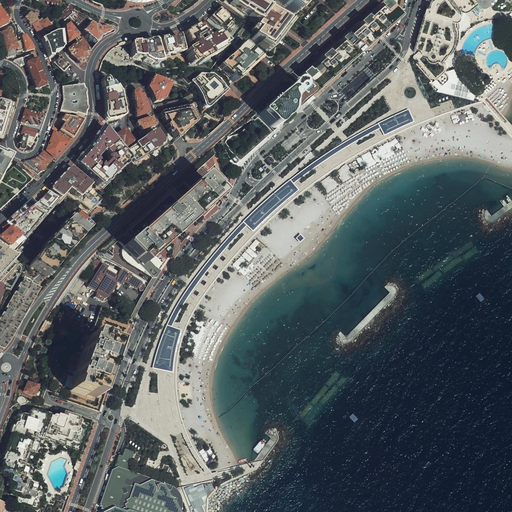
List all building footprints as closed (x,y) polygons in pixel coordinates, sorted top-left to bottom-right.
[(290,24),(260,0),(225,0),(225,1),(256,26),(248,37),(267,52),(290,24)] [(277,0),(298,20),(317,0),(277,0)] [(295,75),(313,95),(398,20),(400,18),(399,17),(384,0),(377,7),(379,10),(367,20),(364,17),(356,25),(358,28),(346,38),(344,35),(336,42),(339,45),(327,55),(324,53),(316,60),(319,63),(306,73),(302,68),(295,75)] [(431,0),(431,4),(429,3),(427,10),(426,10),(415,48),(417,50),(416,54),(419,54),(420,55),(418,57),(420,60),(416,63),(431,80),(429,82),(437,90),(451,77),(446,70),(448,68),(447,65),(445,61),(450,51),(451,52),(454,48),(457,44),(458,40),(459,36),(460,33),(459,31),(459,27),(457,27),(457,18),(461,19),(463,17),(464,14),(464,10),(466,11),(468,11),(469,11),(471,9),(483,0),(431,0)] [(238,27),(221,9),(211,18),(228,36),(238,27)] [(0,10),(0,31),(3,30),(5,33),(0,35),(0,38),(8,60),(36,52),(26,35),(16,23),(10,26),(0,10)] [(38,21),(33,26),(41,41),(46,38),(44,33),(48,31),(49,33),(54,30),(48,19),(39,23),(38,21)] [(196,62),(198,66),(224,49),(222,45),(227,42),(218,28),(211,33),(203,20),(185,31),(193,44),(185,49),(189,57),(187,58),(191,65),(196,62)] [(91,23),(83,33),(97,47),(102,41),(114,35),(113,31),(110,30),(103,30),(99,27),(96,28),(91,23)] [(70,25),(65,28),(68,47),(79,41),(70,25)] [(59,34),(42,44),(51,61),(61,54),(59,34)] [(160,40),(164,59),(184,55),(180,37),(160,40)] [(149,66),(158,65),(156,40),(128,44),(131,58),(141,58),(149,66)] [(82,43),(67,52),(71,59),(81,68),(85,71),(90,57),(89,53),(82,43)] [(220,67),(234,83),(261,59),(247,43),(220,67)] [(80,75),(61,58),(55,65),(74,81),(80,75)] [(49,87),(38,60),(26,66),(36,93),(49,87)] [(476,92),(456,68),(453,69),(446,70),(451,77),(437,90),(475,99),(476,92)] [(11,75),(2,73),(0,78),(0,86),(7,88),(11,75)] [(154,104),(162,103),(169,86),(152,78),(147,87),(154,104)] [(199,102),(203,116),(228,91),(219,80),(203,78),(189,86),(195,93),(199,102)] [(110,79),(100,80),(104,108),(103,117),(108,123),(124,119),(122,106),(118,90),(110,79)] [(272,130),(275,129),(286,119),(294,109),(305,100),(306,98),(307,95),(305,92),(297,84),(294,83),(289,83),(279,94),(257,115),(268,129),(272,130)] [(81,84),(61,86),(61,100),(58,111),(74,115),(76,112),(83,115),(85,106),(83,89),(81,84)] [(134,109),(134,118),(148,114),(145,102),(142,97),(137,91),(133,92),(131,95),(132,101),(134,109)] [(0,101),(0,144),(11,105),(0,101)] [(160,117),(175,142),(196,123),(188,108),(160,117)] [(45,115),(22,109),(19,124),(38,131),(45,115)] [(381,129),(384,137),(414,123),(409,110),(378,124),(381,129)] [(81,118),(61,115),(59,120),(64,122),(59,130),(70,138),(81,118)] [(149,116),(133,120),(140,133),(154,127),(153,121),(149,116)] [(259,143),(271,132),(258,117),(246,128),(259,143)] [(127,159),(101,123),(91,141),(72,162),(100,191),(127,159)] [(24,152),(27,153),(31,149),(34,143),(38,131),(19,124),(15,136),(16,143),(19,148),(21,151),(24,152)] [(381,129),(378,124),(359,135),(343,144),(327,154),(314,163),(301,173),(291,180),(294,184),(323,163),(345,149),(366,136),(381,129)] [(124,150),(132,163),(161,143),(154,129),(147,131),(131,142),(133,143),(124,150)] [(69,141),(52,130),(44,150),(54,159),(69,141)] [(120,133),(113,139),(122,148),(129,142),(120,133)] [(24,161),(23,164),(36,175),(40,179),(55,163),(42,153),(38,157),(34,159),(29,161),(24,161)] [(11,162),(5,160),(0,169),(0,210),(29,183),(11,162)] [(45,189),(60,206),(68,198),(78,210),(85,218),(102,200),(68,164),(45,189)] [(201,178),(123,246),(142,267),(150,259),(155,255),(176,237),(213,204),(219,198),(201,178)] [(247,226),(254,232),(266,221),(283,206),(300,192),(294,184),(291,180),(275,192),(261,206),(243,223),(247,226)] [(32,203),(47,218),(60,206),(45,189),(32,203)] [(32,203),(11,222),(28,240),(47,218),(32,203)] [(78,240),(91,227),(85,218),(78,210),(49,242),(30,267),(45,277),(48,279),(67,252),(78,240)] [(0,243),(13,256),(28,240),(11,222),(0,232),(0,243)] [(235,239),(247,226),(243,223),(236,230),(228,239),(216,253),(203,269),(193,282),(181,299),(172,316),(167,325),(172,327),(174,324),(178,314),(185,303),(188,298),(197,285),(210,268),(221,255),(235,239)] [(296,239),(301,243),(305,239),(301,235),(296,239)] [(255,239),(235,265),(248,276),(252,271),(254,273),(260,265),(256,262),(259,259),(256,257),(265,247),(255,239)] [(0,243),(0,283),(1,284),(21,263),(13,256),(0,243)] [(150,259),(158,269),(162,262),(155,255),(150,259)] [(150,259),(142,267),(152,277),(157,278),(161,270),(158,269),(150,259)] [(142,285),(144,283),(119,267),(116,272),(102,264),(86,287),(104,299),(115,282),(121,287),(124,282),(138,291),(139,289),(142,285)] [(20,283),(0,319),(0,348),(2,350),(38,289),(45,277),(30,267),(20,283)] [(157,278),(152,277),(135,307),(130,317),(134,319),(141,304),(152,285),(157,278)] [(52,371),(46,389),(53,392),(52,395),(99,412),(123,343),(134,319),(130,317),(101,307),(94,326),(82,335),(76,352),(82,354),(87,336),(104,342),(103,344),(113,347),(96,399),(70,390),(74,378),(52,371)] [(158,351),(153,369),(173,373),(175,357),(178,344),(182,331),(172,327),(167,325),(158,351)] [(74,378),(70,390),(96,399),(113,347),(103,344),(104,342),(87,336),(82,354),(74,378)] [(26,384),(21,396),(33,401),(39,388),(26,384)] [(80,419),(63,413),(61,416),(57,415),(56,417),(53,417),(52,418),(51,419),(50,419),(49,416),(30,409),(27,417),(18,414),(14,427),(12,426),(9,436),(20,440),(19,447),(16,446),(12,458),(4,455),(0,467),(0,477),(7,480),(4,487),(9,489),(7,493),(10,494),(9,498),(22,503),(21,505),(39,511),(45,493),(39,491),(41,484),(32,481),(34,477),(30,476),(33,467),(27,465),(30,454),(36,456),(40,445),(43,446),(44,442),(71,450),(72,446),(79,448),(85,428),(81,427),(82,423),(79,422),(80,419)] [(120,468),(112,471),(99,511),(183,511),(184,506),(184,498),(178,490),(172,486),(120,468)]
